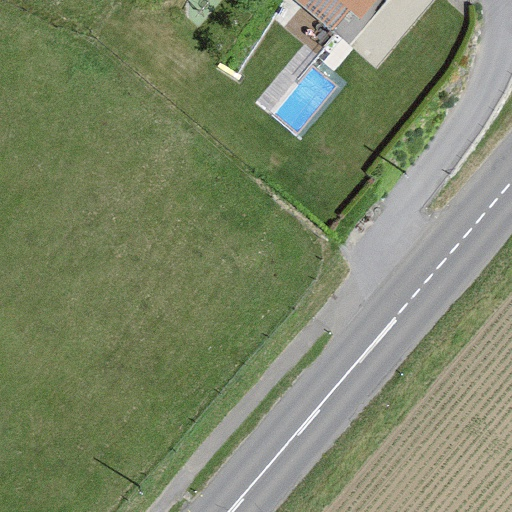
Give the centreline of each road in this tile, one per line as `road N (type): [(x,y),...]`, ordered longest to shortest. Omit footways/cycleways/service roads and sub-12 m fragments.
road 1 (tertiary): [(511,175),(224,511)]
road 2 (unknown): [(511,48),(457,159),(428,273)]
